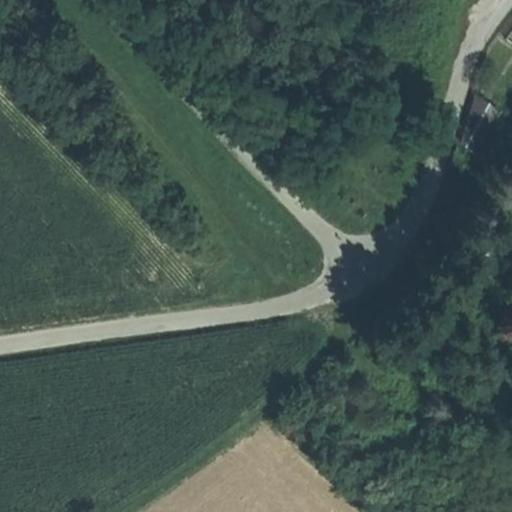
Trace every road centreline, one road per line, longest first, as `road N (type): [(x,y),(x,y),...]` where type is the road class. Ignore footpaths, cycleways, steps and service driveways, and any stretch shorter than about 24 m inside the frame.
road 1 (residential): [(0,348),(263,313),(359,274),(418,209),(467,58),(508,0)]
road 2 (track): [(137,511),(257,426),(301,384),(353,314),(359,274)]
